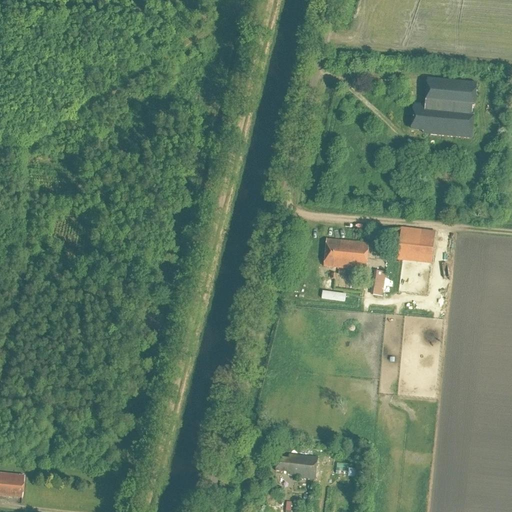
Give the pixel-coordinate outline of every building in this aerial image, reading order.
[(477,85),(428,80),(426,102),(415,101),(412,129),(423,130),(423,132),(430,133),(430,135),(472,139),(477,85)] [(401,228),(397,260),(432,264),(435,232),(401,228)] [(327,240),(324,267),(366,271),(369,244),(327,240)] [(382,298),(386,273),(374,272),(370,296),(382,298)] [(277,458),(276,472),(287,473),(287,475),(295,476),(295,478),(315,480),(318,458),(289,455),(289,459),(277,458)] [(337,464),(337,474),(348,474),(349,464),(337,464)] [(0,473),(0,495),(22,498),(24,476),(0,473)]
